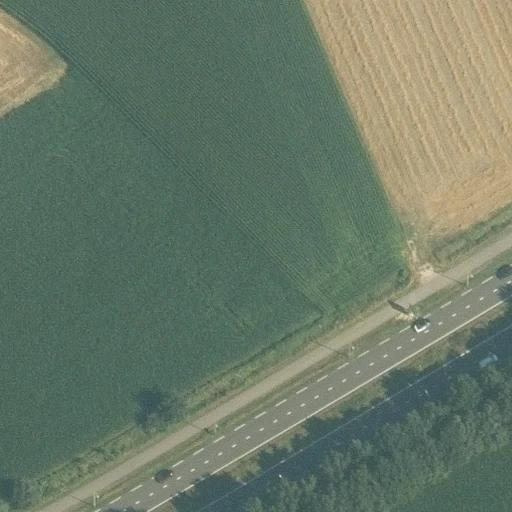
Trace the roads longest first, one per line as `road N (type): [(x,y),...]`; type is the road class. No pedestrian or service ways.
road 1 (unclassified): [(511,238),(35,511)]
road 2 (primary): [(511,280),(120,511)]
road 3 (primary): [(225,511),(511,340)]
